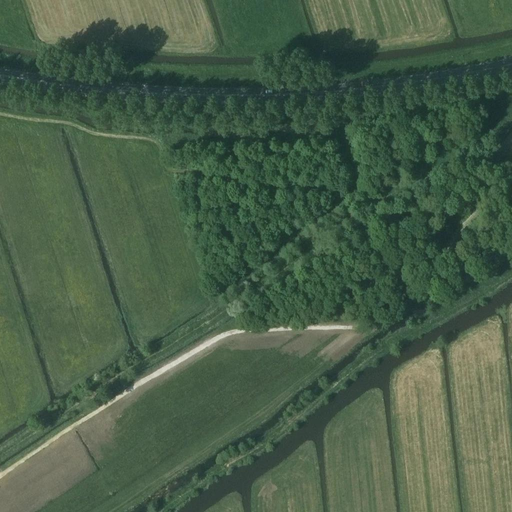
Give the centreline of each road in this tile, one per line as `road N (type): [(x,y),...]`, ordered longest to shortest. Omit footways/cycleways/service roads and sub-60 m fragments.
road 1 (primary): [(0,75),(153,93),(282,95),(511,64)]
road 2 (track): [(160,511),(281,432),(395,341),(511,272)]
